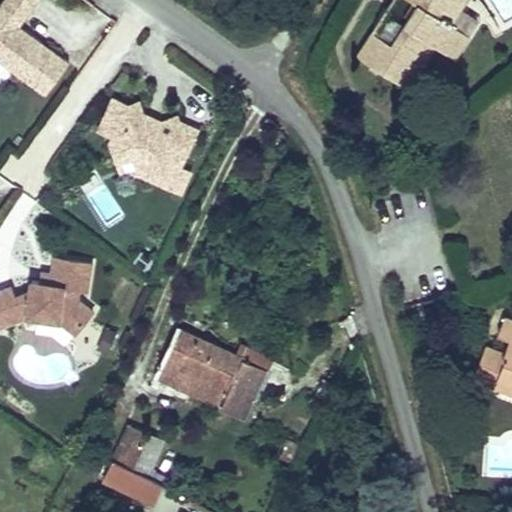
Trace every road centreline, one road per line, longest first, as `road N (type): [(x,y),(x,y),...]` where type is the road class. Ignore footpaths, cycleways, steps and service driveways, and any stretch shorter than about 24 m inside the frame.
road 1 (residential): [(151,0),(258,79),(322,163),(429,511)]
road 2 (residential): [(146,0),(29,167)]
